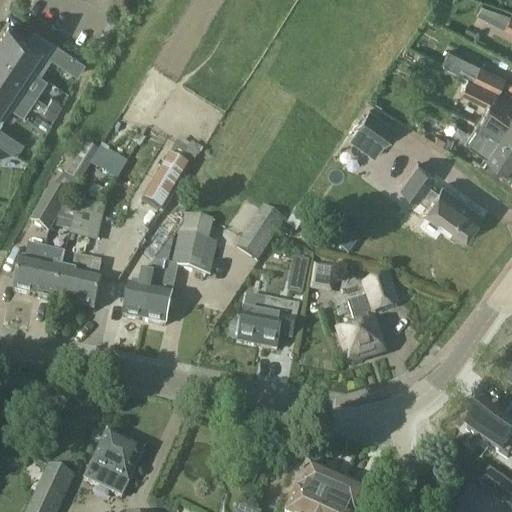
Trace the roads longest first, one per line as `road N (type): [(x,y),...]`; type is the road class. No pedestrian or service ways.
road 1 (tertiary): [(0,349),(341,417),(392,412)]
road 2 (tertiary): [(392,412),(453,363),(511,281)]
